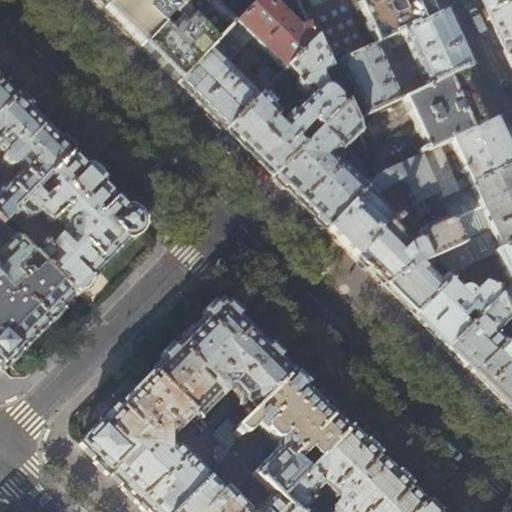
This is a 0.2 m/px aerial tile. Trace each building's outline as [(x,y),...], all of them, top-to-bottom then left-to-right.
[(90,0),(102,11),(112,0),(90,0)] [(112,0),(102,11),(120,30),(139,48),(185,0),(112,0)] [(234,24),(210,0),(185,0),(139,48),(159,68),(176,85),(234,24)] [(275,6),(280,0),(256,0),(234,24),(176,85),(201,109),(223,132),(313,39),(306,25),(297,28),(275,6)] [(425,0),(325,0),(311,7),(300,12),(306,25),(313,39),(326,68),(339,62),(374,45),(384,41),(434,17),(425,0)] [(511,0),(495,0),(483,6),(493,27),(505,51),(511,47),(511,0)] [(443,13),(434,17),(384,41),(388,48),(395,45),(395,46),(405,42),(422,77),(412,82),(414,86),(397,94),(374,45),(339,62),(364,116),(459,72),(469,68),(457,44),(443,13)] [(327,91),(323,81),(331,77),(326,68),(313,39),(223,132),(248,156),(271,178),(300,148),(293,140),(310,123),(318,130),(339,109),(335,105),(336,102),(335,99),(327,91)] [(471,98),(459,72),(364,116),(351,121),(357,135),(376,175),(418,156),(449,142),(484,125),(483,124),(471,98)] [(0,86),(0,111),(13,99),(0,86)] [(13,99),(0,111),(0,226),(33,192),(48,177),(69,155),(44,130),(13,99)] [(358,174),(353,170),(356,167),(345,158),(337,166),(326,155),(333,149),(338,154),(357,135),(351,121),(343,104),(339,109),(318,130),(300,148),(271,178),(298,205),(324,230),(364,188),(354,177),(358,174)] [(469,185),(511,166),(511,161),(503,142),(493,121),(484,125),(449,142),(418,156),(438,199),(469,185)] [(110,195),(69,155),(48,177),(53,182),(50,186),(54,190),(42,201),(33,192),(0,226),(0,227),(17,245),(24,237),(17,230),(24,222),(25,223),(33,221),(38,216),(48,227),(52,223),(58,229),(62,229),(65,236),(51,251),(46,246),(33,260),(38,265),(70,296),(103,263),(140,225),(110,195)] [(460,244),(438,199),(418,156),(376,175),(364,188),(324,230),(341,247),(371,276),(381,286),(418,262),(460,244)] [(511,166),(469,185),(438,199),(460,244),(469,263),(493,252),(511,244),(511,166)] [(17,245),(0,227),(0,240),(3,244),(0,247),(0,264),(5,269),(0,273),(0,365),(39,327),(70,296),(38,265),(29,274),(27,272),(25,271),(22,272),(20,273),(16,268),(28,255),(17,245)] [(460,267),(469,263),(460,244),(418,262),(381,286),(399,304),(412,317),(460,267)] [(511,244),(493,252),(508,284),(510,289),(511,287),(511,244)] [(510,289),(508,284),(495,288),(484,283),(474,293),(469,289),(466,289),(458,289),(456,288),(466,277),(460,267),(412,317),(430,335),(445,350),(470,325),(476,319),(498,298),(497,295),(510,289)] [(511,287),(510,289),(497,295),(498,298),(506,315),(509,313),(508,310),(511,307),(511,287)] [(506,315),(498,298),(476,319),(485,328),(479,335),(470,325),(445,350),(459,364),(471,375),(511,333),(511,327),(510,323),(506,315)] [(176,345),(148,374),(191,416),(196,421),(222,394),(223,387),(230,387),(230,393),(237,399),(237,406),(247,416),(290,373),(256,340),(219,303),(176,345)] [(511,353),(508,349),(511,344),(511,333),(471,375),(501,406),(511,416),(511,353)] [(319,402),(290,373),(247,416),(235,427),(219,444),(220,445),(226,450),(240,434),(244,434),(255,424),(271,440),(275,441),(274,450),(250,474),(270,494),(276,500),(347,429),(319,402)] [(191,416),(148,374),(120,403),(78,445),(114,480),(122,488),(121,489),(135,503),(136,502),(145,511),(173,511),(206,479),(175,449),(165,449),(165,439),(170,438),(191,416)] [(219,444),(235,427),(226,419),(210,435),(219,444)] [(382,465),(347,429),(276,500),(287,511),(301,511),(310,504),(309,502),(308,500),(319,490),(325,494),(333,502),(333,506),(330,508),(330,511),(413,511),(421,504),(382,465)] [(226,450),(220,445),(214,450),(214,460),(219,466),(230,455),(226,450)] [(246,470),(230,455),(219,466),(211,474),(220,483),(227,489),(246,470)] [(287,511),(276,500),(270,494),(252,511),(239,511),(206,479),(173,511),(287,511)]
